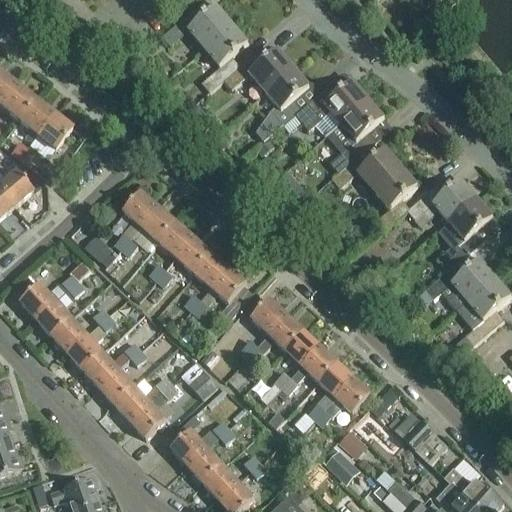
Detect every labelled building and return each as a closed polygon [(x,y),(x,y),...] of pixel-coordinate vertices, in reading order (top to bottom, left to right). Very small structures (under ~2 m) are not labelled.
[(193,15),(162,41),(171,51),(189,36),(204,54),(233,30),(217,12),(215,13),(201,25),(193,15)] [(210,98),(224,86),(224,85),(241,71),(240,71),(233,62),(249,49),(233,30),(204,54),(220,73),(202,88),(210,98)] [(250,79),(266,98),(294,74),(278,55),(262,68),(254,59),(240,71),(241,71),(224,85),(224,86),(232,95),(250,79)] [(276,110),(256,137),(264,147),(271,141),(296,120),(302,115),(294,106),(310,93),(306,88),(294,74),(266,98),(276,110)] [(0,112),(17,91),(0,77),(0,112)] [(302,115),(296,120),(310,136),(316,130),(327,142),(329,141),(328,140),(369,106),(353,87),(352,88),(338,100),(330,91),(322,97),(302,115)] [(35,105),(17,91),(0,112),(0,113),(18,127),(35,105)] [(35,105),(18,127),(36,141),(53,120),(35,105)] [(369,106),(328,140),(329,141),(344,159),(330,170),(338,179),(346,172),(346,173),(363,158),(364,159),(378,147),(369,138),(384,125),(385,124),(369,106)] [(206,119),(198,109),(187,118),(195,128),(206,119)] [(72,134),(53,120),(36,141),(55,156),(72,134)] [(268,146),(258,154),(263,160),(273,152),(268,146)] [(18,148),(10,159),(17,165),(26,154),(18,148)] [(33,160),(26,154),(17,165),(25,171),(33,160)] [(379,240),(408,217),(407,216),(410,214),(402,205),(418,192),(386,154),(371,167),(364,159),(363,158),(346,173),(346,172),(338,179),(332,184),(340,194),(358,179),(389,215),(371,231),(379,240)] [(46,172),(40,179),(49,187),(57,177),(50,172),(46,172)] [(0,195),(14,213),(32,198),(19,182),(15,176),(5,184),(0,177),(0,195)] [(26,176),(19,182),(32,198),(34,199),(44,190),(26,176)] [(410,214),(407,216),(408,217),(415,226),(424,218),(430,224),(439,216),(449,229),(477,205),(462,186),(457,190),(446,199),(438,190),(410,214)] [(301,193),(289,203),(296,211),(308,201),(301,193)] [(0,195),(0,224),(14,213),(0,195)] [(159,213),(141,198),(123,219),(141,234),(159,213)] [(452,252),(437,264),(448,277),(454,271),(454,272),(457,270),(473,257),(486,246),(478,237),(491,225),(493,224),(477,205),(449,229),(465,247),(455,255),(452,252)] [(177,229),(159,213),(141,234),(158,249),(177,229)] [(194,244),(177,229),(158,249),(176,265),(194,244)] [(130,246),(123,240),(114,250),(122,257),(130,246)] [(111,256),(95,242),(85,254),(100,268),(111,256)] [(211,259),(194,244),(176,265),(193,280),(211,259)] [(138,253),(130,246),(122,257),(129,263),(138,253)] [(229,274),(211,259),(193,280),(211,295),(229,274)] [(448,277),(426,295),(434,305),(442,298),(458,317),(496,284),(480,265),(465,279),(457,270),(454,272),(454,271),(448,277)] [(72,281),(77,287),(90,275),(83,267),(70,279),(72,281)] [(156,287),(165,277),(158,270),(149,281),(156,287)] [(247,290),(229,274),(211,295),(229,311),(247,290)] [(172,283),(165,277),(156,287),(164,293),(172,283)] [(78,288),(72,281),(62,290),(68,297),(78,288)] [(511,303),(496,284),(458,317),(473,335),(465,342),(473,352),(504,326),(496,316),(511,303)] [(75,304),(85,295),(78,288),(68,297),(75,304)] [(57,308),(41,290),(20,309),(36,326),(57,308)] [(191,317),(200,307),(193,301),(184,311),(191,317)] [(251,325),(268,342),(287,322),(270,305),(251,325)] [(200,307),(191,317),(198,324),(207,313),(200,307)] [(52,343),(72,325),(57,308),(36,326),(52,343)] [(93,324),(99,331),(109,322),(103,315),(93,324)] [(116,329),(109,322),(99,331),(106,338),(116,329)] [(304,337),(287,322),(268,342),(285,357),(304,337)] [(88,342),(72,325),(52,343),(67,360),(88,342)] [(176,339),(187,349),(196,339),(184,329),(176,339)] [(285,357),(302,373),(321,353),(304,337),(285,357)] [(103,359),(88,342),(67,360),(83,377),(103,359)] [(250,347),(241,357),(248,363),(257,353),(250,347)] [(131,365),(141,356),(134,349),(124,358),(131,365)] [(264,360),(257,353),(248,363),(255,370),(264,360)] [(302,373),(319,389),(338,369),(321,353),(302,373)] [(213,355),(203,366),(210,373),(220,361),(213,355)] [(147,363),(141,356),(131,365),(137,372),(147,363)] [(103,359),(83,377),(99,394),(119,376),(103,359)] [(319,389),(335,405),(354,385),(338,369),(319,389)] [(114,411),(135,393),(119,376),(99,394),(114,411)] [(218,393),(204,377),(189,390),(203,406),(218,393)] [(284,379),(274,388),(281,395),(291,385),(284,379)] [(162,399),(172,390),(165,383),(155,392),(162,399)] [(281,395),(288,402),(298,392),(291,385),(281,395)] [(354,385),(335,405),(353,421),(372,401),(354,385)] [(178,397),(172,390),(162,399),(168,406),(178,397)] [(150,410),(135,393),(114,411),(130,429),(150,410)] [(150,410),(130,429),(146,446),(166,427),(157,417),(168,406),(162,399),(150,410)] [(389,401),(372,418),(378,423),(394,407),(389,401)] [(308,420),(315,427),(324,417),(317,410),(308,420)] [(315,427),(322,433),(331,423),(324,417),(315,427)] [(0,455),(13,451),(5,427),(0,429),(0,455)] [(219,444),(229,435),(223,428),(213,437),(219,444)] [(423,430),(406,448),(430,471),(447,453),(423,430)] [(219,444),(225,451),(235,442),(229,435),(219,444)] [(187,473),(207,454),(191,437),(171,456),(187,473)] [(345,452),(353,460),(365,448),(356,440),(350,446),(345,442),(340,447),(345,452)] [(0,483),(22,476),(13,451),(0,455),(0,483)] [(321,466),(346,491),(359,477),(334,453),(321,466)] [(223,472),(207,454),(187,473),(203,490),(223,472)] [(244,471),(250,478),(260,469),(254,462),(244,471)] [(257,485),(267,476),(260,469),(250,478),(257,485)] [(218,507),(239,489),(223,472),(203,490),(218,507)] [(453,474),(444,484),(475,511),(502,511),(504,511),(478,487),(473,493),(453,474)] [(418,489),(432,503),(439,495),(425,482),(418,489)] [(444,484),(451,490),(437,505),(445,511),(475,511),(444,484)] [(92,486),(51,500),(54,510),(68,506),(69,511),(94,511),(101,510),(92,486)] [(422,511),(395,486),(387,495),(405,511),(434,511),(432,510),(430,511),(422,511)] [(248,511),(255,506),(239,489),(218,507),(222,511),(248,511)] [(380,492),(374,498),(382,507),(388,501),(380,492)] [(301,511),(292,501),(278,511),(301,511)]
